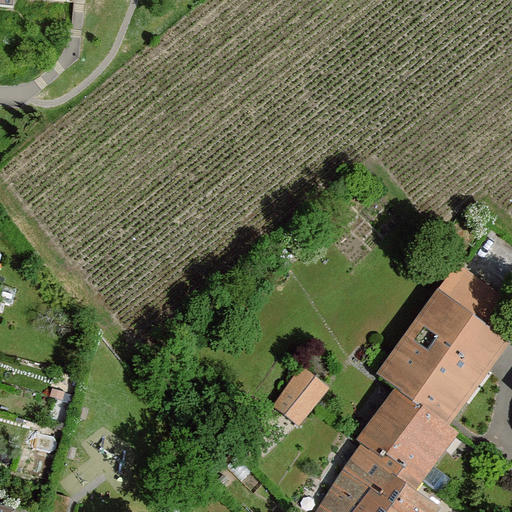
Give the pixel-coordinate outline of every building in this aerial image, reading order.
[(0,0),(0,7),(14,8),(14,0),(49,0),(70,2),(69,0),(0,0)] [(511,309),(460,270),(441,296),(496,338),(511,315),(511,309)] [(382,376),(400,390),(447,426),(465,400),(457,394),(497,339),(496,338),(441,296),(382,376)] [(301,368),(290,387),(310,403),(324,387),(301,368)] [(290,387),(276,407),(298,424),(313,406),(310,403),(290,387)] [(360,442),(366,447),(384,459),(387,454),(415,475),(416,473),(426,460),(451,429),(447,426),(400,390),(360,442)] [(333,491),(318,511),(427,511),(431,507),(410,492),(421,480),(415,475),(387,454),(384,459),(366,447),(337,491),(333,491)] [(426,460),(416,473),(445,495),(451,489),(447,486),(452,480),(426,460)]
